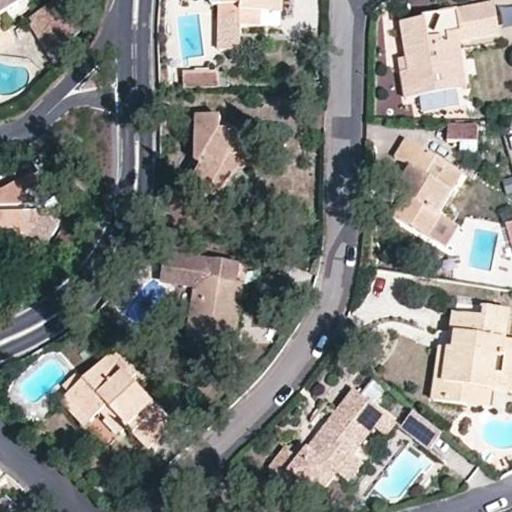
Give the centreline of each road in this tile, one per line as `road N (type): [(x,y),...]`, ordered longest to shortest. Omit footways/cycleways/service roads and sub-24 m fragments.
road 1 (residential): [(203,464),(286,381),(336,291),(350,0)]
road 2 (tertiary): [(0,343),(78,298),(122,236),(134,208),(135,114)]
road 3 (residential): [(136,33),(92,62),(35,120)]
